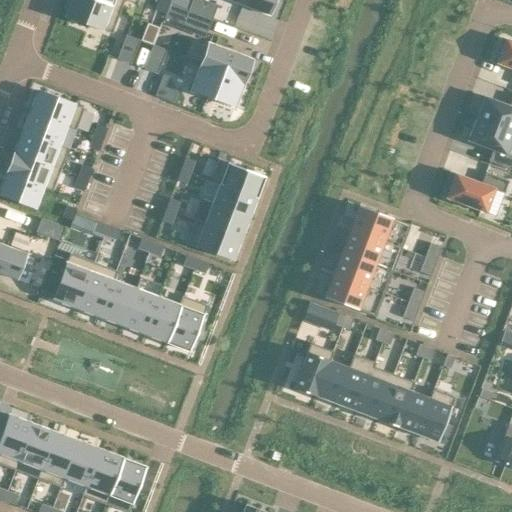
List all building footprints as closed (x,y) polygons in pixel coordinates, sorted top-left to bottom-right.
[(94,0),(71,0),(65,16),(112,34),(121,10),(94,0)] [(94,0),(121,10),(124,0),(94,0)] [(163,0),(159,0),(156,10),(165,14),(169,2),(163,0)] [(203,0),(192,0),(189,10),(212,19),(217,5),(203,0)] [(230,0),(269,15),(274,0),(230,0)] [(189,10),(183,23),(207,32),(212,19),(189,10)] [(126,35),(117,59),(131,64),(140,40),(126,35)] [(496,62),(496,63),(511,69),(511,41),(505,39),(505,40),(497,62),(496,62)] [(208,43),(199,67),(243,83),(253,59),(208,43)] [(153,45),(144,69),(158,74),(167,50),(153,45)] [(199,67),(190,90),(234,107),(243,83),(199,67)] [(37,90),(29,112),(76,129),(84,108),(37,90)] [(476,117),(475,118),(511,131),(511,98),(509,106),(484,96),(480,107),(479,109),(476,117)] [(29,112),(22,132),(68,149),(69,148),(60,145),(67,127),(76,130),(76,129),(29,112)] [(471,129),(467,140),(493,150),(488,161),(511,170),(511,168),(511,155),(506,154),(511,139),(511,131),(475,118),(475,119),(472,127),(471,129)] [(98,125),(93,136),(103,139),(107,128),(98,125)] [(22,132),(14,152),(61,170),(68,149),(22,132)] [(93,136),(89,147),(99,151),(103,139),(93,136)] [(14,152),(6,172),(53,190),(61,170),(14,152)] [(186,158),(181,169),(191,172),(195,161),(186,158)] [(219,159),(211,180),(257,198),(265,176),(219,159)] [(82,165),(78,176),(88,180),(92,169),(82,165)] [(181,169),(177,180),(186,184),(191,172),(181,169)] [(6,172),(0,189),(0,194),(36,208),(44,187),(53,191),(53,190),(6,172)] [(446,197),(486,213),(494,190),(504,193),(509,181),(485,172),(481,183),(454,173),(454,174),(446,197)] [(78,176),(74,187),(83,191),(88,180),(78,176)] [(211,180),(210,181),(219,184),(212,204),(249,218),(257,198),(211,180)] [(170,198),(166,209),(175,213),(180,202),(170,198)] [(196,219),(195,220),(242,238),(249,218),(212,204),(205,223),(196,219)] [(67,205),(63,217),(72,220),(76,209),(67,205)] [(359,205),(350,229),(402,248),(410,225),(359,205)] [(166,209),(162,221),(171,224),(175,213),(166,209)] [(41,218),(36,232),(60,241),(65,227),(41,218)] [(195,220),(187,242),(234,259),(242,238),(195,220)] [(96,221),(93,231),(104,235),(108,225),(96,221)] [(108,225),(104,235),(115,239),(119,230),(108,225)] [(350,229),(341,251),(393,271),(402,248),(350,229)] [(141,238),(138,248),(149,252),(153,243),(141,238)] [(0,243),(0,272),(16,279),(26,254),(0,243)] [(153,243),(149,252),(160,256),(164,247),(153,243)] [(430,243),(428,250),(439,254),(442,247),(430,243)] [(428,250),(425,257),(436,261),(439,254),(428,250)] [(341,251),(333,274),(385,293),(393,271),(341,251)] [(70,253),(53,300),(76,308),(94,262),(70,253)] [(186,255),(183,265),(194,269),(197,260),(186,255)] [(425,257),(422,264),(434,269),(436,261),(425,257)] [(197,260),(194,269),(205,273),(209,264),(197,260)] [(94,262),(76,308),(99,317),(116,270),(94,262)] [(422,264),(420,271),(431,276),(434,269),(422,264)] [(116,270),(99,317),(121,325),(135,288),(114,280),(117,271),(116,270)] [(333,274),(324,297),(376,317),(385,293),(333,274)] [(135,288),(121,325),(144,334),(158,296),(135,288)] [(413,288),(411,295),(422,299),(425,292),(413,288)] [(411,295),(408,302),(419,306),(422,299),(411,295)] [(158,296),(144,334),(166,342),(184,296),(183,296),(179,305),(158,296)] [(184,296),(166,342),(190,351),(207,305),(184,296)] [(408,302),(405,309),(417,314),(419,306),(408,302)] [(511,305),(503,328),(511,331),(511,305)] [(324,307),(318,323),(333,328),(335,325),(339,313),(324,307)] [(405,309),(403,316),(414,321),(417,314),(405,309)] [(339,313),(335,325),(342,327),(346,316),(339,313)] [(346,316),(342,327),(349,330),(353,319),(346,316)] [(379,328),(375,340),(382,342),(387,331),(379,328)] [(387,331),(382,342),(390,345),(394,334),(387,331)] [(294,386),(294,388),(315,396),(332,351),(311,343),(307,352),(307,353),(294,386)] [(420,344),(415,355),(423,358),(427,346),(420,344)] [(427,346),(423,358),(430,360),(434,349),(427,346)] [(332,351),(315,396),(317,396),(336,403),(349,367),(330,360),(334,351),(332,351)] [(349,367),(336,403),(356,411),(374,362),(354,354),(349,367)] [(447,354),(443,365),(450,368),(455,357),(447,354)] [(374,362),(356,411),(376,418),(393,374),(374,367),(376,362),(374,362)] [(393,374),(376,418),(387,422),(386,423),(396,426),(413,381),(393,374)] [(413,381),(396,426),(397,427),(397,426),(416,433),(430,398),(411,391),(414,382),(413,381)] [(482,388),(479,396),(490,400),(493,393),(482,388)] [(430,398),(416,433),(438,442),(455,397),(433,389),(430,398)] [(9,414),(0,439),(0,464),(15,470),(33,423),(9,414)] [(33,423),(15,470),(38,478),(55,432),(33,423)] [(511,424),(509,424),(495,459),(505,463),(506,463),(511,465),(511,424)] [(55,432),(38,478),(60,487),(78,440),(55,432)] [(78,440),(60,487),(61,487),(65,478),(85,486),(82,495),(83,495),(100,449),(78,440)] [(100,449),(83,495),(105,504),(123,457),(100,449)] [(123,457),(105,504),(127,511),(128,511),(146,466),(123,457)] [(7,491),(4,500),(15,505),(18,495),(7,491)]
